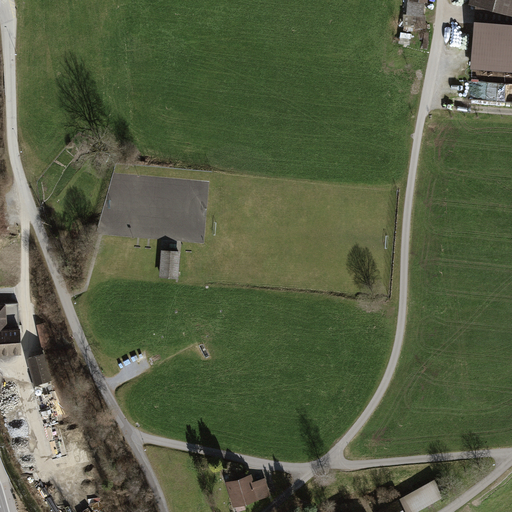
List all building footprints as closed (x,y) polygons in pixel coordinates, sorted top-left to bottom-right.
[(511,0),(470,0),(470,3),(475,5),(511,13),(511,0)] [(511,13),(475,5),(469,70),(511,74),(511,13)] [(179,253),(160,252),(159,280),(178,281),(179,253)] [(18,306),(0,307),(0,352),(20,351),(18,306)] [(43,347),(49,346),(44,323),(38,324),(43,347)] [(48,354),(30,360),(38,387),(57,381),(48,354)] [(251,472),(223,481),(232,507),(271,494),(265,475),(253,479),(251,472)] [(416,511),(443,497),(432,479),(395,499),(402,511),(416,511)] [(402,511),(395,499),(373,511),(402,511)]
